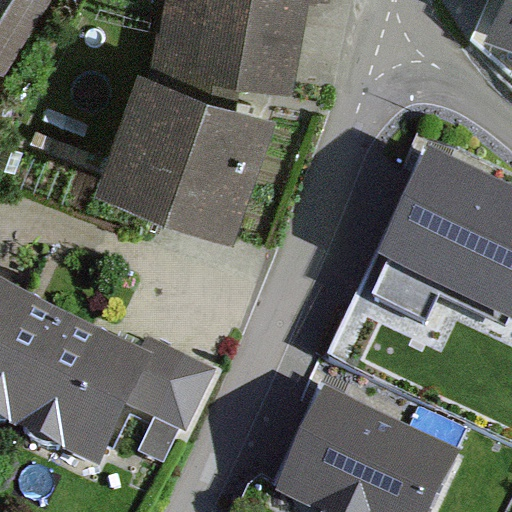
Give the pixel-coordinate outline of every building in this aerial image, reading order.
[(0,0),(0,58),(36,0),(0,0)] [(302,0),(192,0),(184,58),(291,74),(302,0)] [(511,0),(501,0),(492,21),(511,29),(511,0)] [(275,112),(148,69),(110,181),(237,224),(275,112)] [(511,204),(431,168),(386,266),(511,323),(511,204)] [(66,326),(0,293),(0,418),(18,427),(66,326)] [(145,363),(66,326),(18,427),(96,465),(145,363)] [(431,511),(455,460),(324,399),(279,496),(313,511),(431,511)]
